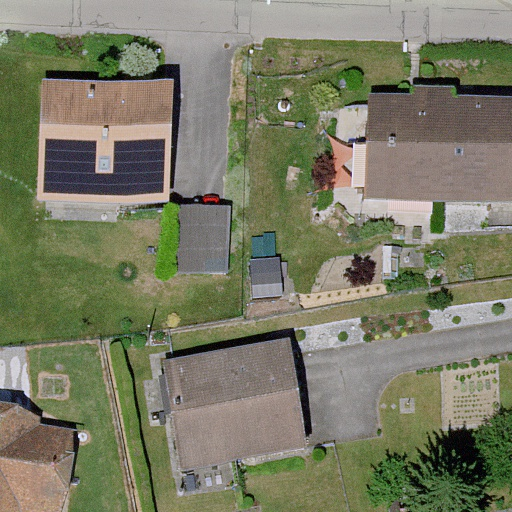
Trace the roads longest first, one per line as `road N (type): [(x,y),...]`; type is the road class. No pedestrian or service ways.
road 1 (residential): [(511,22),(0,0)]
road 2 (unknown): [(511,344),(310,385)]
